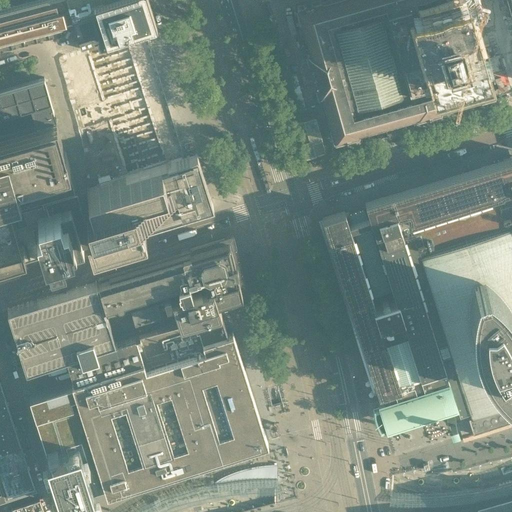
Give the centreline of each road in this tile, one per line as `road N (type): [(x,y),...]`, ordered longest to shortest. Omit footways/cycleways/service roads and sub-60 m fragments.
road 1 (tertiary): [(368,511),(335,354),(290,200)]
road 2 (residential): [(0,81),(55,65),(102,258)]
road 3 (residential): [(290,200),(511,128)]
road 4 (tertiary): [(290,200),(226,0)]
road 5 (residential): [(102,258),(290,200)]
